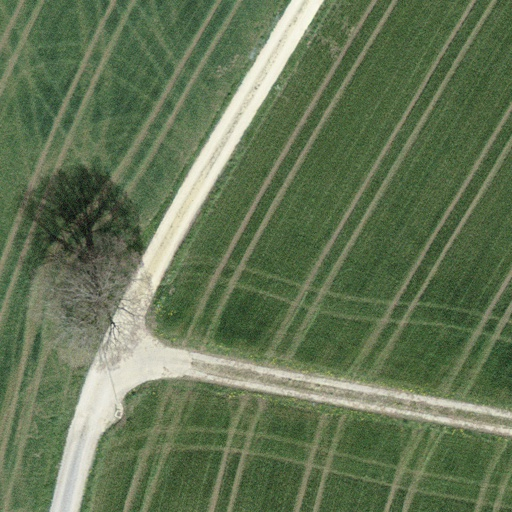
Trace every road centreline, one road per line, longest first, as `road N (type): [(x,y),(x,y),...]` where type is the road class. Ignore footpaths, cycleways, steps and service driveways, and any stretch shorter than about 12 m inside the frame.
road 1 (track): [(63,511),(99,382),(146,270),(304,0)]
road 2 (track): [(511,420),(112,348)]
